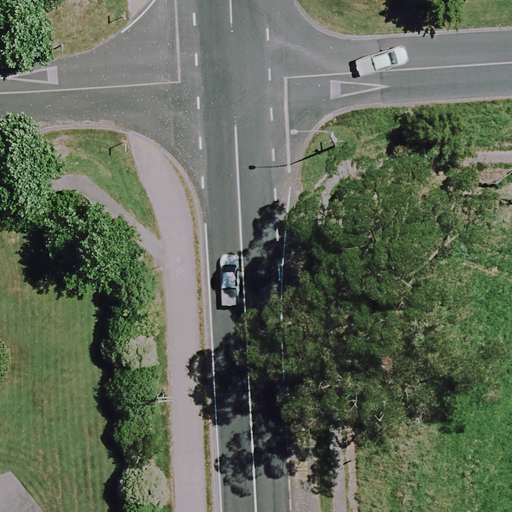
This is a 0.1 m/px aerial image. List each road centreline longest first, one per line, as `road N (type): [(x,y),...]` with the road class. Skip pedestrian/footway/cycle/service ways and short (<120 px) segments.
road 1 (residential): [(233,79),(256,511)]
road 2 (residential): [(233,79),(511,61)]
road 3 (residential): [(0,93),(233,79)]
